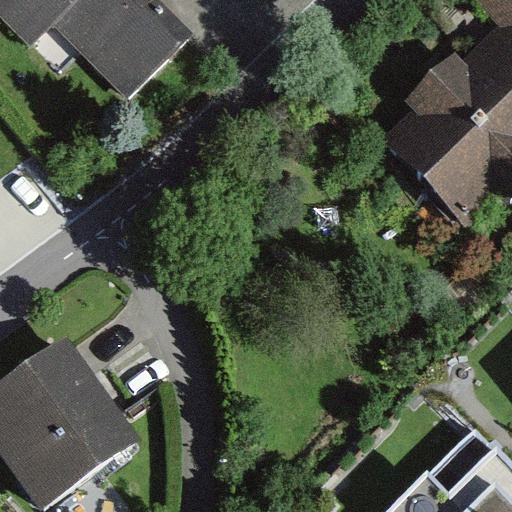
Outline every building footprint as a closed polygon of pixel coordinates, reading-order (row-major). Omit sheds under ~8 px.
[(0,0),(0,20),(32,52),(63,22),(142,101),(190,53),(151,14),(164,0),(0,0)] [(511,0),(468,0),(511,42),(511,0)] [(511,205),(511,71),(488,49),(382,158),(473,245),(511,205)] [(65,355),(0,401),(0,415),(37,467),(22,478),(46,511),(132,449),(65,355)] [(444,511),(440,511),(421,492),(401,511),(511,511),(511,480),(494,462),(444,511)]
